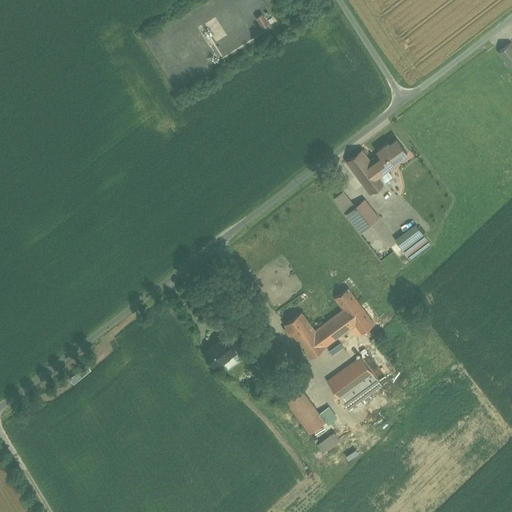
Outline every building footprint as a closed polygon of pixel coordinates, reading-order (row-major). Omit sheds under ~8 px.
[(263,15),(257,18),(263,29),(269,25),(263,15)] [(511,44),(510,43),(499,52),(511,69),(511,44)] [(366,148),(347,162),(371,195),(389,182),(382,173),(409,152),(401,140),(375,159),(366,148)] [(321,182),(332,196),(343,187),(333,173),(321,182)] [(344,192),(334,199),(360,234),(379,220),(365,201),(356,208),(344,192)] [(416,227),(396,242),(410,260),(430,244),(416,227)] [(303,312),(284,326),(310,361),(351,330),(357,338),(375,325),(349,290),(337,300),(344,310),(317,330),(303,312)] [(225,335),(203,352),(217,370),(240,353),(225,335)] [(360,358),(327,381),(348,410),(381,386),(360,358)] [(281,398),(283,397),(300,385),(306,381),(300,372),(275,390),(281,398)] [(300,385),(283,397),(310,435),(327,423),(321,415),(300,385)] [(330,409),(321,415),(327,423),(329,426),(338,420),(330,409)] [(326,451),(338,441),(331,433),(319,443),(326,451)] [(279,443),(260,455),(264,462),(283,449),(279,443)]
